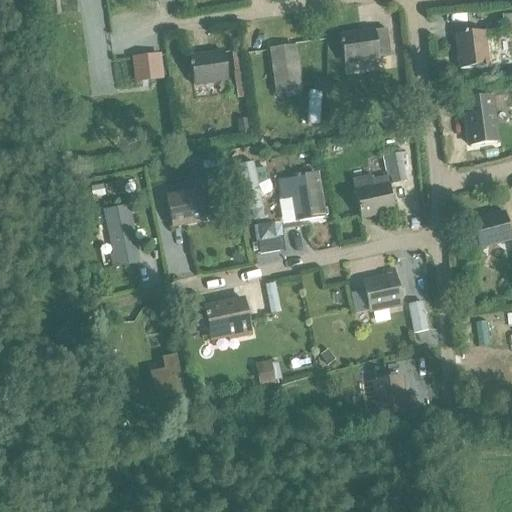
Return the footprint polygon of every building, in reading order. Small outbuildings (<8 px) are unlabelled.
[(511,15),(501,17),(503,30),(511,29),(511,15)] [(379,61),(379,59),(390,58),(386,30),(340,37),(344,66),(379,61)] [(487,66),(484,34),(484,33),(456,36),(460,71),(488,68),(487,66)] [(500,64),(496,33),(484,34),(487,66),(500,64)] [(302,92),(296,46),(269,50),(275,96),(302,92)] [(239,52),(231,53),(237,99),(246,98),(239,52)] [(190,59),(194,88),(228,83),(224,54),(190,59)] [(143,87),(143,83),(161,80),(158,57),(135,60),(138,87),(143,87)] [(499,102),(511,102),(511,87),(500,87),(499,102)] [(493,96),(460,100),(462,113),(465,112),(470,148),(496,145),(491,109),(494,108),(493,96)] [(327,122),(342,121),(341,98),(329,99),(329,111),(326,111),(327,122)] [(392,185),(407,182),(401,155),(386,158),(392,185)] [(224,171),(204,175),(208,194),(228,189),(224,171)] [(278,182),(281,201),(295,199),(299,223),(323,219),(316,173),(303,176),(303,178),(278,182)] [(372,176),(352,180),(353,185),(373,181),(372,176)] [(360,220),(394,213),(387,178),(373,181),(353,185),(360,220)] [(121,183),(105,186),(107,198),(123,194),(121,183)] [(205,221),(198,190),(165,196),(171,227),(205,221)] [(106,253),(107,256),(110,256),(112,269),(135,264),(133,253),(138,252),(127,207),(103,211),(111,252),(106,253)] [(471,223),(478,251),(511,243),(504,215),(471,223)] [(275,223),(255,227),(257,240),(277,236),(275,223)] [(260,255),(280,252),(277,236),(257,240),(260,255)] [(365,292),(351,295),(355,314),(401,305),(400,301),(403,301),(401,293),(398,294),(394,271),(382,273),(383,278),(377,279),(378,282),(363,285),(365,292)] [(265,278),(256,279),(261,309),(269,308),(265,278)] [(325,298),(337,295),(333,280),(321,283),(325,298)] [(233,304),(204,311),(211,343),(227,340),(228,342),(252,337),(249,322),(243,298),(232,301),(233,304)] [(422,304),(408,307),(414,335),(428,332),(422,304)] [(477,319),(464,321),(467,343),(480,342),(477,319)] [(105,365),(117,363),(115,352),(109,354),(95,356),(97,367),(105,365)] [(186,397),(177,359),(166,362),(167,369),(153,373),(160,402),(175,398),(175,399),(186,397)] [(255,365),(260,389),(276,386),(270,362),(255,365)] [(105,365),(109,390),(102,391),(103,399),(105,399),(106,403),(104,403),(107,420),(116,418),(115,410),(113,402),(112,402),(111,398),(123,395),(122,388),(117,363),(105,365)] [(371,414),(377,413),(377,416),(406,412),(401,378),(373,382),(375,402),(370,402),(371,414)] [(176,418),(193,414),(190,401),(173,405),(176,418)] [(346,434),(368,431),(366,416),(344,419),(346,434)]
